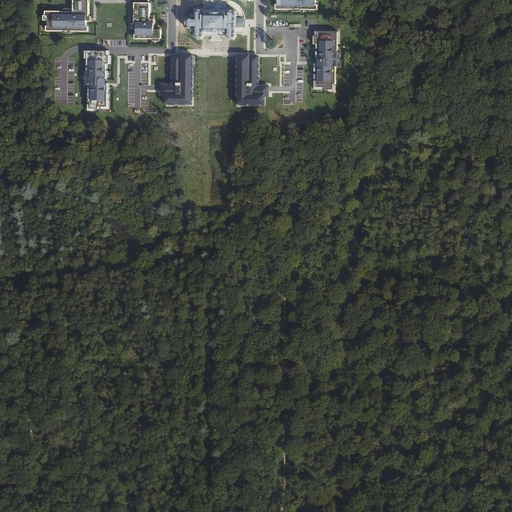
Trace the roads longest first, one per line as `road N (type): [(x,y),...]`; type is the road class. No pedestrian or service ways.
road 1 (track): [(322,250),(285,292),(284,511)]
road 2 (residential): [(172,0),(166,51),(79,48),(66,55),(64,104)]
